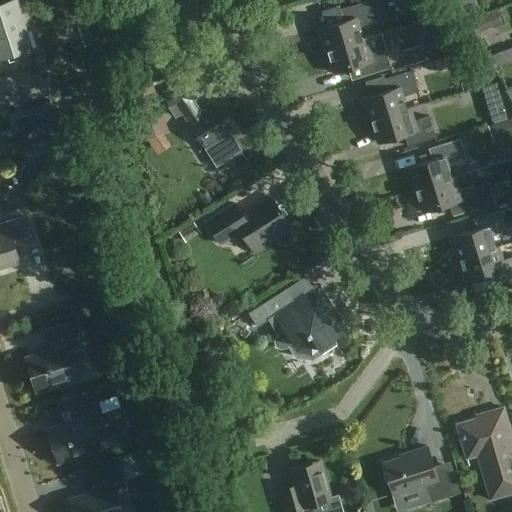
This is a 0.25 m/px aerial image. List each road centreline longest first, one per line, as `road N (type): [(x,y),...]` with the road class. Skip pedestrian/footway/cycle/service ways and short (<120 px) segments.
road 1 (residential): [(176,5),(206,23),(259,89),(410,320)]
road 2 (residential): [(257,441),(338,417),(410,320)]
